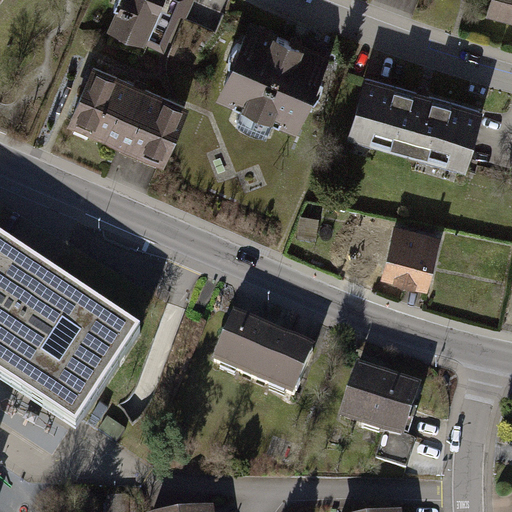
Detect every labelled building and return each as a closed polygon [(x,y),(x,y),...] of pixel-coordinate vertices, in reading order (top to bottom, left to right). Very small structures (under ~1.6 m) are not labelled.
[(124,0),(111,34),(146,49),(166,0),(124,0)] [(511,0),(495,0),(491,17),(511,22),(511,0)] [(221,98),(298,128),(325,60),(248,29),(221,98)] [(68,130),(165,170),(189,113),(92,73),(68,130)] [(368,81),(351,139),(465,171),(482,114),(368,81)] [(383,282),(431,295),(442,251),(394,239),(383,282)] [(0,242),(0,382),(76,432),(140,335),(0,242)] [(234,323),(214,369),(295,402),(314,357),(234,323)] [(356,379),(341,423),(409,445),(423,401),(356,379)] [(110,418),(101,430),(118,443),(127,430),(110,418)] [(130,511),(130,497),(108,497),(108,511),(130,511)]
